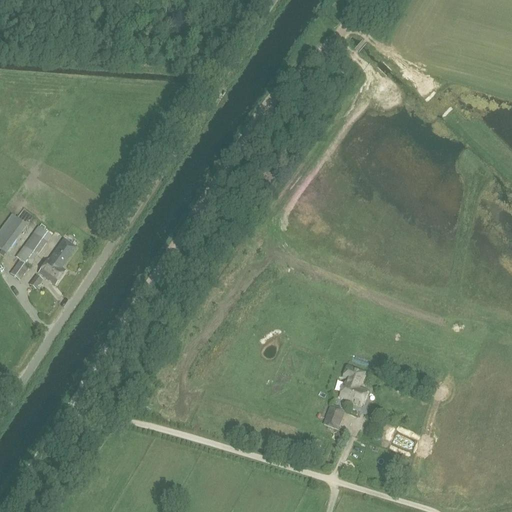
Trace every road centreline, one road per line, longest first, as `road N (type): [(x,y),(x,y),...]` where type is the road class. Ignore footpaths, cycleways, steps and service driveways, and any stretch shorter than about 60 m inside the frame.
road 1 (track): [(67,409),(275,93),(340,30),(348,0)]
road 2 (unclassified): [(0,410),(272,0)]
road 3 (track): [(67,409),(157,427),(427,511)]
road 4 (track): [(0,510),(67,409)]
